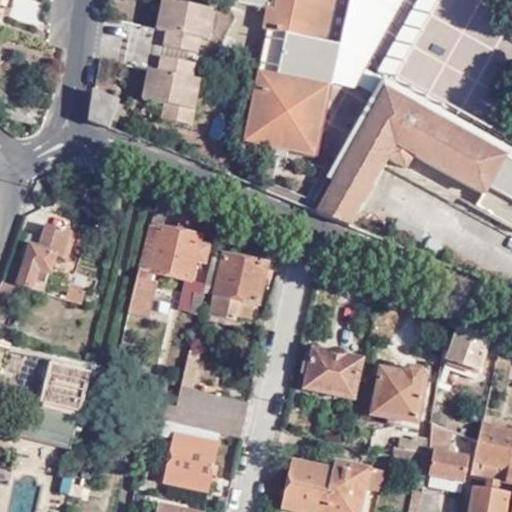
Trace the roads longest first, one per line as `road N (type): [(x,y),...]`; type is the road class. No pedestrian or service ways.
road 1 (residential): [(69,135),(511,318)]
road 2 (residential): [(69,135),(84,0)]
